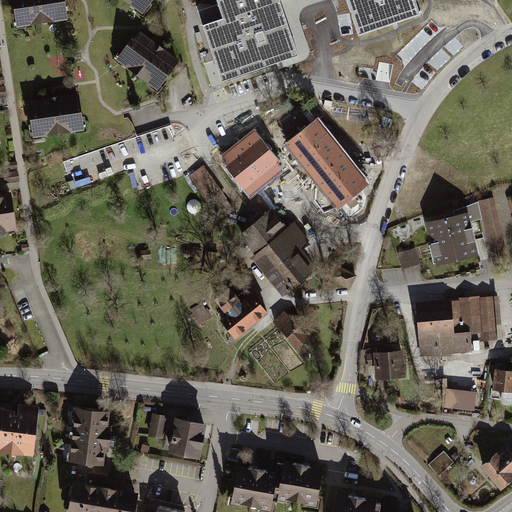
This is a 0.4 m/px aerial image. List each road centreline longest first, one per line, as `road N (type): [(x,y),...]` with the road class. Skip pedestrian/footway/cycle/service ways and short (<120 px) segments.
road 1 (residential): [(427,109),(297,80),(198,114),(207,164),(249,218)]
road 2 (residential): [(362,293),(397,172),(427,109)]
road 3 (secondary): [(66,379),(230,398)]
road 4 (secondary): [(335,417),(384,442),(450,511)]
road 5 (residential): [(511,282),(362,293)]
road 6 (residential): [(335,417),(362,293)]
